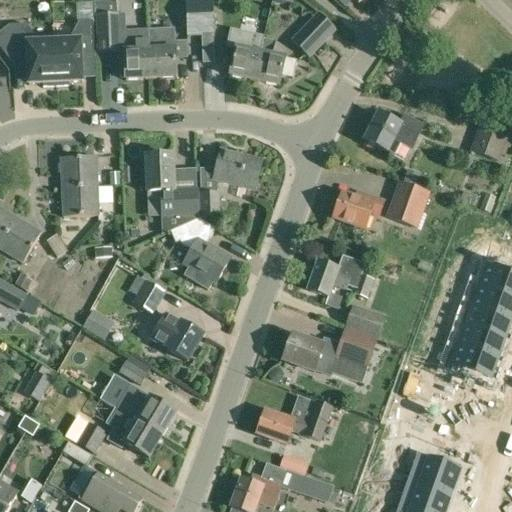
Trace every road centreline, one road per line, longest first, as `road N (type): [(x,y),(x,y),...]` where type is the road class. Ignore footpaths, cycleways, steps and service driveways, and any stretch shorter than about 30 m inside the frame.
road 1 (residential): [(184,511),(319,147)]
road 2 (residential): [(0,138),(55,124),(225,117),(319,147)]
road 3 (residential): [(319,147),(351,78),(410,0)]
